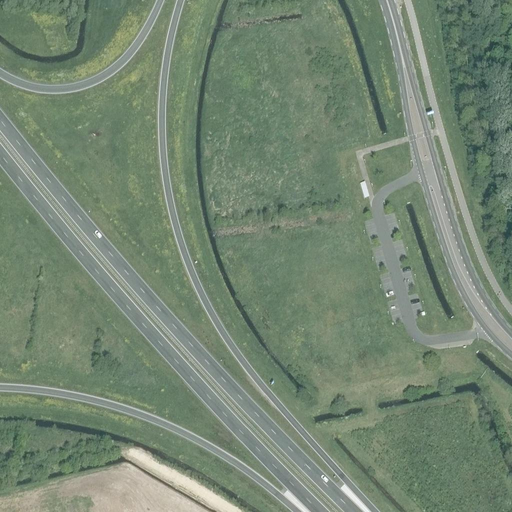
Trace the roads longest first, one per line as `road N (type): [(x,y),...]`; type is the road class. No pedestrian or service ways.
road 1 (trunk): [(371,511),(241,361),(175,229),(162,119),(181,0)]
road 2 (trunk): [(353,511),(206,361),(0,120)]
road 3 (trunk): [(0,154),(108,289),(319,511)]
road 4 (trunk): [(0,388),(137,413),(239,465),(298,511)]
road 5 (tertiary): [(401,56),(412,138),(449,263),(464,297),(511,356)]
road 6 (tertiary): [(511,335),(465,263),(401,56)]
road 7 (trunk): [(160,0),(132,51),(92,83),(39,89),(0,72)]
